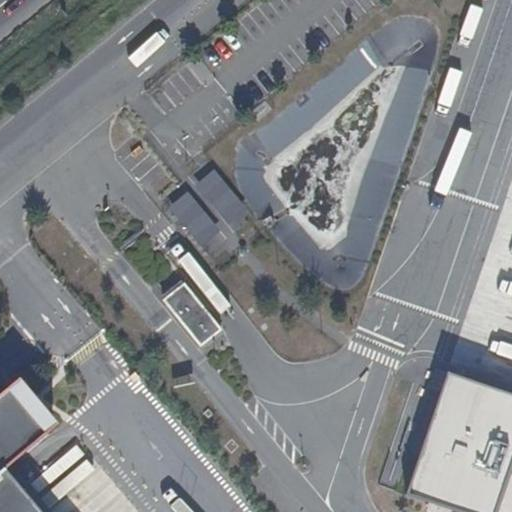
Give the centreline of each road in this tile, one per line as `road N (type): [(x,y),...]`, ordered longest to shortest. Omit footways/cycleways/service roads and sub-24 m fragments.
road 1 (unclassified): [(57,145),(232,0)]
road 2 (unclassified): [(167,0),(29,113)]
